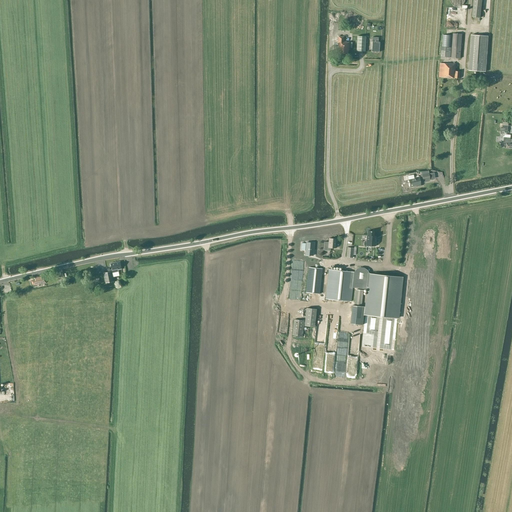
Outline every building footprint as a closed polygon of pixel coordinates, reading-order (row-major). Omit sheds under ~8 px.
[(482,0),(473,0),(472,17),(481,18),(482,0)] [(452,31),(444,31),(443,35),(445,35),(444,43),(442,43),(441,57),(445,57),(451,58),(451,52),(446,52),(446,49),(449,49),(450,35),(451,35),(452,31)] [(460,58),(462,34),(453,33),(451,57),(460,58)] [(365,36),(357,35),(356,51),(365,51),(365,36)] [(471,35),(469,70),(485,71),(488,36),(471,35)] [(343,41),(344,36),(338,36),(337,50),(338,50),(338,55),(347,55),(348,50),(349,50),(349,43),(348,43),(348,42),(346,42),(346,41),(343,41)] [(380,42),(372,41),(371,52),(379,52),(380,42)] [(447,63),(445,63),(440,63),(439,77),(455,78),(460,78),(460,71),(455,71),(456,63),(452,63),(447,63)] [(511,138),(510,139),(510,138),(504,137),(503,142),(507,143),(506,148),(511,148),(511,138)] [(422,174),(422,176),(423,181),(423,183),(427,182),(427,181),(430,180),(429,173),(422,174)] [(421,186),(419,177),(414,178),(414,179),(408,180),(410,187),(416,186),(416,187),(421,186)] [(374,231),(368,231),(367,236),(367,235),(366,245),(375,246),(376,236),(373,236),(374,231)] [(329,238),(328,242),(324,242),(323,250),(330,251),(330,248),(335,248),(336,239),(329,238)] [(306,241),(306,253),(314,254),(314,241),(306,241)] [(107,272),(103,273),(105,283),(113,281),(111,273),(118,272),(118,270),(121,269),(119,262),(110,264),(111,269),(109,269),(109,268),(107,269),(107,272)] [(319,294),(322,269),(308,267),(306,292),(319,294)] [(353,272),(338,270),(329,269),(328,269),(325,299),(350,302),(352,285),(368,287),(366,307),(352,306),(350,324),(362,325),(363,316),(364,315),(397,319),(401,277),(369,274),(367,270),(364,268),(360,267),(356,269),(353,272)] [(35,280),(31,281),(32,286),(45,283),(44,278),(40,279),(40,277),(34,278),(35,280)] [(314,327),(316,309),(306,308),(304,326),(314,327)] [(304,320),(294,319),(292,336),(302,337),(304,320)]
